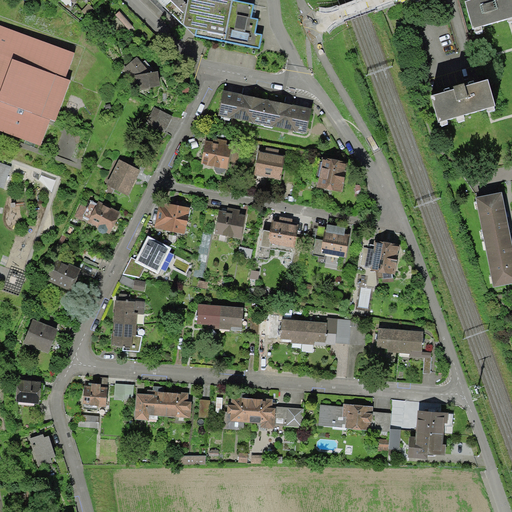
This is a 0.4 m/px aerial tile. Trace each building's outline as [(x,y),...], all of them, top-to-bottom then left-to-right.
[(229,0),(155,0),(182,26),(196,29),(195,36),(260,49),(263,35),(256,34),(259,20),(252,18),(255,5),(229,0)] [(511,0),(469,0),(465,1),(473,28),(511,16),(511,0)] [(74,53),(0,25),(0,131),(40,146),(50,120),(56,122),(70,81),(64,79),(74,53)] [(156,72),(145,60),(141,63),(136,57),(124,68),(133,77),(137,81),(138,90),(160,87),(158,72),(156,72)] [(456,91),(432,98),(440,125),(497,107),(489,81),(466,88),(466,86),(456,89),(456,91)] [(267,100),(224,91),(219,116),(262,125),(267,100)] [(313,109),(267,100),(262,125),(307,135),(313,109)] [(172,116),(154,107),(144,127),(162,136),(172,116)] [(213,145),(207,144),(203,166),(226,170),(230,148),(225,147),(225,143),(214,141),(213,145)] [(266,155),(261,154),(257,176),(281,181),(285,159),(278,157),(279,152),(267,150),(266,155)] [(141,170),(119,160),(106,186),(128,196),(141,170)] [(345,167),(323,163),(318,188),(341,192),(345,167)] [(12,169),(0,164),(0,187),(4,189),(12,169)] [(511,237),(503,194),(478,200),(496,288),(511,285),(511,237)] [(108,234),(119,213),(86,196),(75,217),(99,229),(99,232),(103,234),(106,233),(108,234)] [(189,211),(159,206),(155,228),(185,233),(189,211)] [(244,217),(220,213),(216,236),(240,241),(244,217)] [(298,228),(273,223),(269,244),(294,249),(298,228)] [(318,242),(316,255),(324,256),(325,254),(347,258),(351,238),(345,237),(346,232),(330,229),(327,243),(318,242)] [(171,247),(148,235),(136,260),(135,261),(145,266),(158,273),(171,247)] [(394,277),(399,246),(379,243),(378,247),(371,246),(367,268),(374,269),(373,273),(394,277)] [(145,266),(135,261),(136,260),(131,257),(123,274),(139,277),(145,266)] [(46,281),(71,292),(80,269),(56,259),(46,281)] [(143,302),(116,300),(115,322),(136,324),(136,312),(143,313),(143,302)] [(219,325),(221,305),(199,304),(197,323),(219,325)] [(243,307),(221,305),(219,325),(231,326),(231,329),(241,330),(243,307)] [(178,309),(178,325),(185,325),(186,309),(178,309)] [(250,318),(250,334),(258,335),(259,319),(250,318)] [(326,322),(325,342),(350,344),(351,326),(351,320),(327,318),(326,322)] [(49,353),(58,329),(33,319),(23,343),(49,353)] [(259,319),(258,335),(267,335),(267,319),(259,319)] [(303,340),(304,321),(282,319),(281,338),(303,340)] [(326,322),(304,321),(303,340),(315,341),(315,344),(325,345),(325,342),(326,322)] [(136,324),(115,322),(114,343),(123,344),(123,350),(139,351),(142,336),(135,335),(136,324)] [(351,326),(350,344),(365,345),(366,327),(351,326)] [(399,349),(401,329),(379,328),(377,347),(399,349)] [(423,331),(401,329),(399,349),(411,350),(411,353),(421,354),(423,331)] [(424,357),(423,373),(430,373),(431,357),(424,357)] [(41,380),(17,379),(16,400),(39,402),(41,380)] [(106,398),(100,398),(101,385),(91,384),(90,397),(83,396),(83,404),(106,406),(106,398)] [(149,419),(149,414),(167,415),(169,390),(150,389),(150,393),(136,392),(134,418),(149,419)] [(193,392),(169,390),(167,415),(191,417),(193,392)] [(231,403),(228,402),(227,411),(231,412),(230,419),(252,421),(254,396),(232,395),(231,403)] [(304,407),(276,405),(277,398),(254,396),(252,421),(261,421),(261,426),(275,427),(275,425),(303,427),(304,407)] [(320,404),(319,424),(372,429),(374,404),(344,402),(343,405),(320,404)] [(416,408),(415,429),(445,432),(446,422),(449,422),(449,411),(416,408)] [(444,443),(445,432),(415,429),(414,434),(411,434),(409,456),(428,457),(428,452),(446,454),(447,443),(444,443)] [(54,454),(48,435),(29,441),(35,460),(54,454)]
